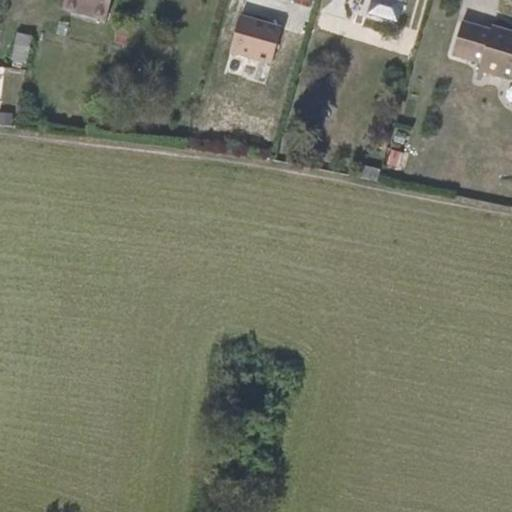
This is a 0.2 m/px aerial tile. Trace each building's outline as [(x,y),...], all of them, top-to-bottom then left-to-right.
[(114,0),(70,0),(67,12),(109,21),(114,0)] [(285,27),(241,15),(231,51),(275,63),(285,27)] [(511,35),(493,30),(492,36),(463,29),(454,62),(481,72),(477,86),(485,90),(488,81),(505,85),(508,81),(511,81),(511,87),(511,88),(511,89),(511,35)] [(0,57),(0,88),(27,90),(30,33),(16,32),(14,58),(0,57)] [(405,168),(407,152),(391,150),(388,165),(405,168)]
